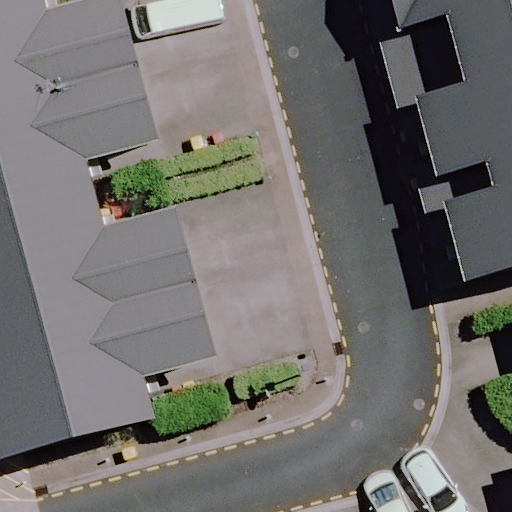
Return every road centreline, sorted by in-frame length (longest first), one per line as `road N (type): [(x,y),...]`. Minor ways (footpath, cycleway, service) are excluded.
road 1 (residential): [(111,511),(362,444),(389,391),(392,301)]
road 2 (residential): [(392,301),(312,0)]
